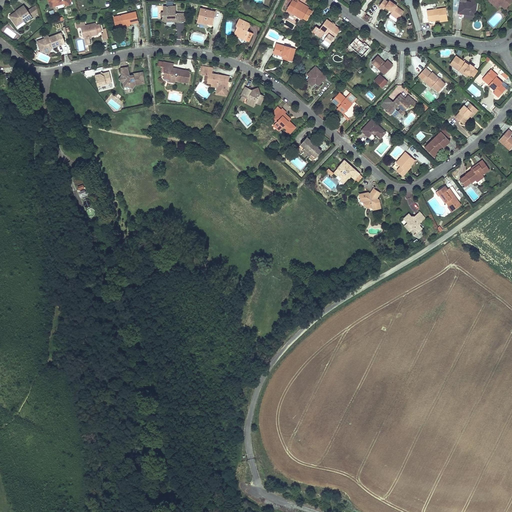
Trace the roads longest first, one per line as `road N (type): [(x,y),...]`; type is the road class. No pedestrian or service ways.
road 1 (residential): [(0,42),(38,71),(166,49),(231,61),(286,92),(401,188),(475,144),(511,104)]
road 2 (unclassified): [(511,186),(322,312),(268,367),(247,432),(258,488),(312,511)]
road 3 (residential): [(501,44),(396,46),(327,0)]
